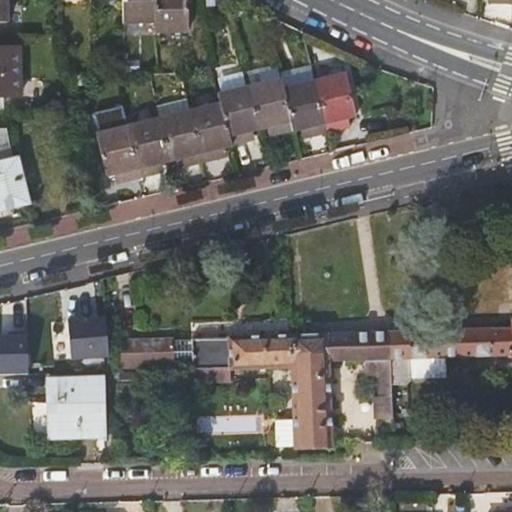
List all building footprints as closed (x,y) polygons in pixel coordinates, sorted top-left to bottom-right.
[(0,0),(0,21),(11,22),(10,0),(0,0)] [(188,0),(123,0),(124,25),(156,25),(156,35),(189,35),(188,0)] [(0,102),(6,103),(5,89),(24,89),(22,42),(0,43),(0,102)] [(191,106),(161,113),(97,130),(106,171),(116,169),(122,167),(125,177),(159,168),(157,158),(163,157),(179,152),(181,163),(222,153),(219,142),(226,140),(251,134),(249,124),(255,123),(270,119),(272,129),(303,121),(310,119),(312,129),(345,121),(343,110),(349,108),(359,106),(348,66),(287,82),(283,71),(220,87),(222,98),(191,106)] [(158,102),(161,113),(191,106),(187,93),(158,102)] [(352,119),(349,108),(343,110),(345,121),(352,119)] [(306,131),(312,129),(310,119),(303,121),(306,131)] [(0,204),(35,196),(22,151),(17,152),(16,121),(0,121),(0,204)] [(257,132),(255,123),(249,124),(251,134),(257,132)] [(229,151),(226,140),(219,142),(222,153),(229,151)] [(157,158),(159,168),(166,167),(163,157),(157,158)] [(122,167),(116,169),(118,179),(125,177),(122,167)] [(72,357),(110,357),(109,315),(72,316),(72,357)] [(395,372),(396,381),(409,381),(413,375),(413,355),(511,353),(511,324),(511,327),(394,329),(395,356),(395,372)] [(294,362),(332,361),(332,357),(367,356),(395,356),(394,329),(294,331),(294,362)] [(0,373),(31,372),(30,331),(0,332),(0,373)] [(216,356),(217,364),(294,362),(294,331),(231,331),(232,356),(216,356)] [(152,335),(146,359),(174,359),(173,334),(152,335)] [(123,360),(146,359),(152,335),(123,335),(123,360)] [(367,372),(383,372),(395,372),(395,356),(367,356),(367,372)] [(294,362),(296,447),(334,446),(332,361),(294,362)] [(157,373),(157,366),(145,366),(127,366),(127,374),(157,373)] [(383,394),(396,394),(396,381),(395,372),(383,372),(383,394)] [(95,386),(94,373),(48,374),(49,400),(55,399),(56,432),(96,432),(96,418),(103,418),(103,386),(95,386)]
